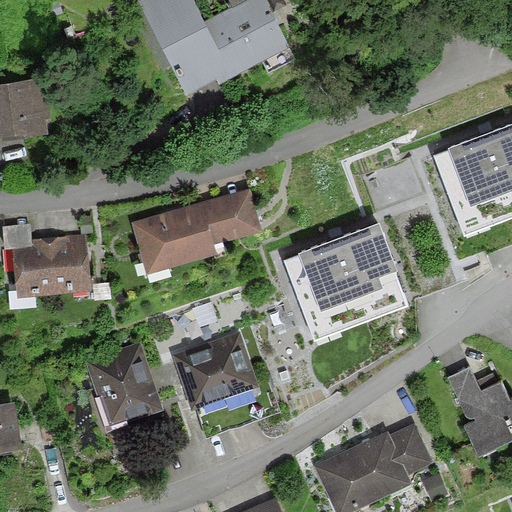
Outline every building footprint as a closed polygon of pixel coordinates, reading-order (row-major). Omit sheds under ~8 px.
[(188,94),(218,78),(221,84),(263,61),(269,74),(299,58),(267,0),(227,0),(232,9),(206,23),(193,0),(141,0),(139,2),(188,94)] [(0,85),(0,136),(4,136),(5,140),(48,134),(40,80),(0,85)] [(511,216),(511,126),(436,156),(466,235),(511,216)] [(134,223),(149,275),(216,255),(212,242),(262,228),(251,189),(134,223)] [(14,249),(18,298),(93,291),(88,235),(32,239),(31,223),(3,226),(5,250),(14,249)] [(379,224),(285,260),(317,343),(411,308),(379,224)] [(172,355),(191,410),(259,386),(240,331),(172,355)] [(140,342),(85,362),(109,426),(163,408),(140,342)] [(470,367),(448,377),(466,415),(468,417),(471,419),(474,419),(476,418),(477,421),(464,426),(479,456),(511,440),(511,400),(510,401),(502,382),(499,384),(494,373),(477,381),(470,367)] [(0,454),(23,450),(15,402),(0,405),(0,454)] [(388,431),(316,465),(338,511),(350,511),(411,483),(407,475),(433,462),(414,423),(390,435),(388,431)] [(439,473),(423,480),(433,502),(449,495),(439,473)] [(281,511),(275,497),(240,511),(281,511)]
